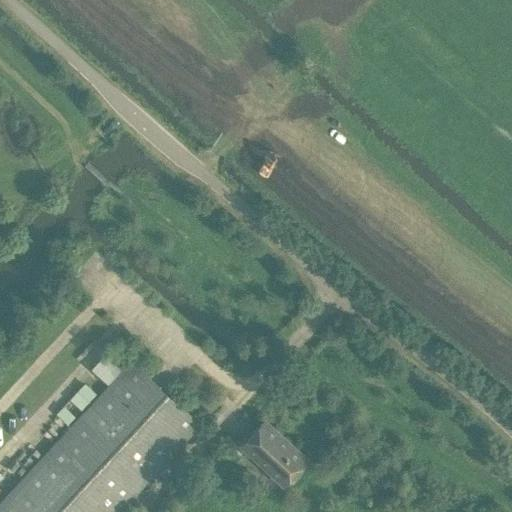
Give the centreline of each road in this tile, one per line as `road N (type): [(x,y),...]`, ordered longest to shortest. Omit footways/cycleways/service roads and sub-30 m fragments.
road 1 (tertiary): [(511,433),(185,164),(4,0)]
road 2 (track): [(365,0),(198,168)]
road 3 (track): [(0,187),(103,132),(125,109)]
